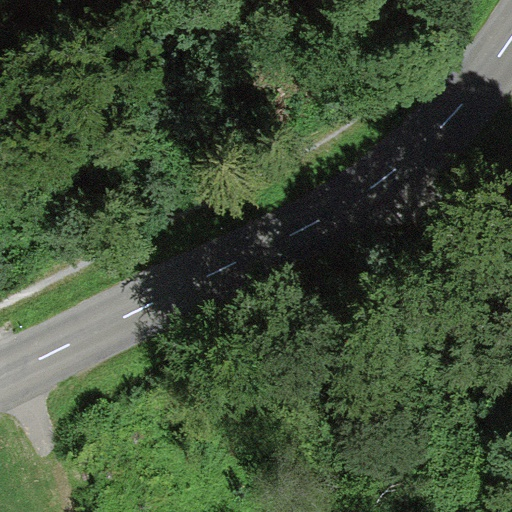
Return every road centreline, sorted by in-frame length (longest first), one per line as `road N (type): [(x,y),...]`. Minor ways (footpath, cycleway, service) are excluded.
road 1 (tertiary): [(0,376),(300,229),(389,176),(441,128),(511,37)]
road 2 (track): [(389,176),(511,214)]
